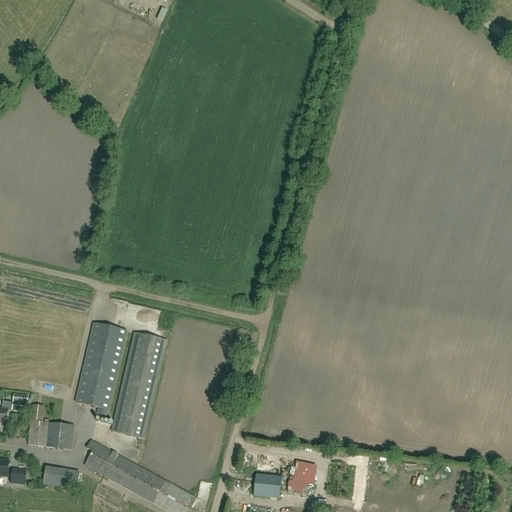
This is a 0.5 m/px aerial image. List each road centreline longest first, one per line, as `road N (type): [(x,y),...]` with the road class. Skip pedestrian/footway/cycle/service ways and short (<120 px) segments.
road 1 (track): [(342,22),(232,443)]
road 2 (track): [(0,260),(263,321)]
